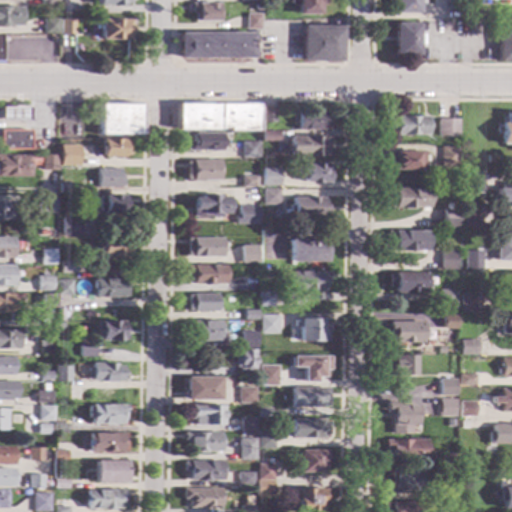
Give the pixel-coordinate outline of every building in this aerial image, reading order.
[(73,0),(73,13),(58,13),(58,0),(73,0)] [(320,0),(320,5),(317,5),(317,15),(294,14),(294,4),(286,4),(286,0),(320,0)] [(420,0),(420,4),(416,4),(416,14),(393,13),(393,0),(420,0)] [(476,0),(477,12),(465,12),(464,6),(462,6),(462,0),(476,0)] [(216,22),(192,22),(192,14),(189,14),(189,3),(216,3),(216,22)] [(19,27),(0,27),(0,7),(19,7),(19,27)] [(258,29),(243,29),(243,14),(258,14),(258,29)] [(56,34),(41,34),(41,19),(56,19),(56,34)] [(72,35),(58,35),(58,19),(72,20),(72,35)] [(125,33),(130,33),(130,40),(97,39),(97,27),(92,27),(92,20),(126,21),(125,33)] [(416,33),(419,33),(419,46),(416,46),(416,56),(392,56),(392,23),(416,23),(416,33)] [(339,27),(339,62),(299,62),(300,26),(339,27)] [(511,62),(496,62),(497,26),(511,26),(511,62)] [(251,59),(176,58),(176,33),(251,34),(251,59)] [(138,135),(97,135),(97,103),(138,103),(138,135)] [(257,132),(227,132),(227,128),(223,128),(223,130),(219,130),(219,132),(180,132),(180,131),(174,131),(174,104),(258,104),(257,132)] [(0,120),(0,106),(26,106),(26,120),(0,120)] [(273,123),(260,123),(261,107),(273,107),(273,123)] [(319,120),(326,120),(326,129),(319,129),(319,130),(294,130),(294,112),(319,112),(319,120)] [(511,151),(508,148),(508,145),(498,145),(498,123),(504,123),(504,113),(511,113),(511,151)] [(425,136),(391,135),(391,130),(386,130),(386,117),(425,117),(425,136)] [(456,137),(435,136),(435,119),(456,119),(456,137)] [(28,149),(0,149),(0,130),(28,130),(28,149)] [(275,141),(258,141),(258,131),(275,131),(275,141)] [(218,145),(220,145),(221,147),(221,149),(219,151),(185,151),(183,148),(183,144),(187,141),(189,141),(189,135),(191,135),(191,133),(218,133),(218,145)] [(326,157),(285,157),(286,137),(288,137),(326,137),(326,157)] [(120,141),(125,141),(125,156),(120,156),(120,158),(99,158),(99,139),(120,139),(120,141)] [(76,146),(76,166),(57,166),(57,146),(76,146)] [(254,158),(240,158),(241,147),(254,147),(254,158)] [(455,167),(437,167),(438,147),(455,147),(455,167)] [(421,170),(414,170),(414,172),(403,171),(403,170),(385,170),(385,152),(421,152),(421,170)] [(5,156),(28,156),(28,177),(0,177),(0,154),(5,154),(5,156)] [(54,171),(39,171),(39,155),(54,155),(54,171)] [(215,181),(199,180),(199,182),(188,182),(188,179),(183,179),(183,162),(188,162),(188,160),(216,161),(215,181)] [(324,168),(324,183),(301,183),(301,169),(296,169),(296,164),(320,164),(324,168)] [(275,187),(258,186),(259,168),(275,168),(275,187)] [(116,175),(120,175),(120,187),(116,186),(116,188),(94,187),(94,169),(117,169),(116,175)] [(480,176),(480,194),(460,194),(460,175),(480,176)] [(253,187),(238,187),(238,177),(253,178),(253,187)] [(72,194),(56,194),(56,183),(72,183),(72,194)] [(511,208),(505,208),(505,207),(494,207),(494,189),(499,189),(499,185),(511,185),(511,208)] [(426,208),(410,208),(410,209),(399,209),(399,208),(385,208),(386,189),(426,190),(426,208)] [(276,191),(276,205),(259,205),(259,190),(276,191)] [(216,196),(225,196),(224,214),(218,214),(218,218),(190,217),(190,198),(197,198),(197,195),(216,195),(216,196)] [(120,198),(124,198),(124,213),(121,213),(120,215),(100,214),(100,212),(95,212),(96,196),(120,196),(120,198)] [(52,212),(34,212),(34,197),(52,197),(52,212)] [(319,205),(324,205),(324,218),(315,218),(315,219),(288,219),(288,214),(284,214),(284,205),(288,205),(288,198),(319,198),(319,205)] [(7,209),(9,209),(9,221),(0,221),(0,202),(7,202),(7,209)] [(254,207),(254,225),(231,225),(231,215),(234,215),(234,206),(254,207)] [(454,228),(439,228),(439,210),(454,210),(454,228)] [(477,229),(461,229),(461,210),(477,210),(477,229)] [(511,231),(504,231),(504,222),(501,222),(501,212),(511,212),(511,231)] [(77,236),(59,236),(59,218),(77,218),(77,236)] [(422,252),(383,252),(384,230),(423,230),(422,252)] [(10,259),(0,259),(0,237),(10,238),(10,259)] [(218,258),(184,257),(184,239),(189,239),(189,237),(218,238),(218,258)] [(120,244),(128,245),(128,256),(124,256),(124,259),(119,259),(119,257),(98,257),(98,247),(94,247),(94,238),(120,239),(120,244)] [(511,262),(492,262),(492,238),(511,238),(511,262)] [(322,263),(286,262),(286,239),(323,239),(322,263)] [(52,265),(38,265),(38,250),(51,250),(52,265)] [(478,251),(461,251),(461,269),(479,269),(478,251)] [(453,270),(436,270),(436,252),(453,252),(453,270)] [(254,266),(239,266),(239,256),(255,256),(254,266)] [(74,274),(58,273),(58,261),(74,262),(74,274)] [(10,286),(0,286),(0,265),(10,265),(10,286)] [(222,284),(188,284),(188,275),(183,274),(183,266),(222,267),(222,284)] [(325,273),(325,282),(320,282),(319,292),(285,292),(285,272),(325,273)] [(420,280),(424,281),(424,289),(421,289),(421,294),(390,293),(390,288),(384,288),(385,275),(390,275),(390,272),(420,273),(420,280)] [(511,297),(506,297),(507,292),(499,292),(500,273),(511,273),(511,297)] [(51,289),(34,289),(34,276),(51,276),(51,289)] [(120,281),(125,281),(125,296),(120,296),(120,298),(92,298),(92,279),(120,279),(120,281)] [(69,296),(54,295),(54,280),(69,280),(69,296)] [(253,292),(240,292),(240,282),(253,282),(253,292)] [(452,309),(435,309),(435,290),(452,290),(452,309)] [(269,307),(255,307),(255,291),(270,291),(269,307)] [(12,301),(8,301),(8,312),(0,312),(0,293),(12,294),(12,301)] [(52,307),(39,308),(39,294),(52,294),(52,307)] [(214,312),(190,312),(190,311),(185,311),(185,296),(189,296),(190,294),(214,294),(214,312)] [(476,312),(456,312),(456,294),(476,294),(476,312)] [(255,320),(240,320),(240,310),(255,311),(255,320)] [(452,329),(438,329),(439,315),(453,315),(452,329)] [(511,336),(498,336),(498,325),(495,325),(496,315),(511,315),(511,336)] [(274,335),(255,335),(256,316),(274,316),(274,335)] [(324,320),(323,343),(295,343),(295,327),(291,327),(291,319),(324,320)] [(215,325),(217,325),(217,333),(221,333),(221,343),(189,342),(189,341),(184,340),(185,322),(189,322),(189,320),(215,321),(215,325)] [(119,329),(123,329),(123,340),(120,340),(120,341),(97,341),(97,332),(94,332),(94,321),(119,322),(119,329)] [(418,343),(386,343),(386,321),(419,321),(418,343)] [(15,349),(0,349),(0,330),(16,331),(15,349)] [(253,349),(236,349),(236,331),(253,332),(253,349)] [(473,355),(457,355),(457,340),(473,340),(473,355)] [(51,355),(37,355),(37,341),(51,341),(51,355)] [(93,357),(94,347),(76,346),(76,357),(93,357)] [(250,372),(235,371),(235,368),(232,367),(232,356),(237,356),(237,350),(250,350),(250,372)] [(412,376),(383,376),(383,356),(412,357),(412,376)] [(327,370),(319,370),(319,377),(312,377),(312,383),(298,382),(298,368),(287,368),(287,357),(327,357),(327,370)] [(511,377),(497,377),(497,376),(495,376),(495,368),(498,368),(498,357),(511,357),(511,377)] [(10,375),(0,375),(0,358),(10,358),(10,375)] [(100,364),(112,364),(112,366),(119,366),(119,373),(122,373),(122,380),(119,380),(119,381),(110,381),(110,383),(100,383),(100,381),(88,381),(88,363),(100,363),(100,364)] [(68,382),(52,382),(52,364),(67,364),(68,382)] [(274,386),(255,386),(255,366),(274,366),(274,386)] [(51,381),(37,381),(37,372),(51,372),(51,381)] [(472,385),(455,386),(455,375),(472,375),(472,385)] [(217,401),(182,400),(182,378),(217,378),(217,401)] [(451,396),(436,396),(436,379),(451,379),(451,396)] [(13,399),(9,399),(8,401),(0,400),(0,382),(14,382),(13,399)] [(323,408),(287,407),(287,387),(324,388),(323,408)] [(250,402),(234,402),(234,388),(251,388),(250,402)] [(511,412),(498,412),(498,404),(488,404),(488,397),(498,397),(498,389),(511,389),(511,412)] [(49,403),(33,403),(33,391),(49,391),(49,403)] [(451,417),(435,417),(435,400),(451,400),(451,417)] [(394,406),(415,406),(415,414),(411,413),(411,426),(407,426),(407,435),(387,434),(388,414),(382,414),(382,401),(394,401),(394,406)] [(471,417),(455,417),(455,402),(471,402),(471,417)] [(124,413),(119,413),(119,425),(111,425),(111,426),(88,425),(88,418),(86,418),(86,405),(124,406),(124,413)] [(220,426),(191,426),(192,417),(189,417),(189,405),(221,406),(220,426)] [(51,421),(35,421),(35,407),(51,406),(51,421)] [(268,419),(253,419),(253,408),(268,408),(268,419)] [(252,432),(236,432),(237,418),(250,419),(252,419),(252,432)] [(320,422),(325,422),(325,436),(319,436),(319,439),(288,439),(288,419),(320,420),(320,422)] [(450,421),(449,428),(442,428),(442,420),(450,421)] [(64,433),(51,433),(51,423),(64,423),(64,433)] [(511,425),(511,444),(484,444),(484,432),(487,432),(487,425),(511,425)] [(270,450),(254,449),(254,431),(271,431),(270,450)] [(217,453),(186,452),(186,441),(180,441),(181,432),(217,433),(217,453)] [(122,453),(86,452),(86,433),(123,433),(122,453)] [(252,461),(236,461),(236,438),(253,438),(252,461)] [(422,460),(388,460),(388,458),(387,458),(387,450),(381,450),(381,440),(423,441),(422,460)] [(41,462),(26,462),(25,448),(41,448),(41,462)] [(8,466),(0,465),(0,449),(9,449),(8,466)] [(320,453),(325,453),(325,463),(320,463),(320,473),(295,473),(295,450),(320,451),(320,453)] [(65,461),(51,461),(51,451),(65,451),(65,461)] [(450,469),(435,469),(435,453),(450,453),(450,469)] [(123,484),(92,483),(92,461),(124,461),(123,484)] [(219,481),(186,481),(186,471),(181,471),(181,461),(219,461),(219,481)] [(269,481),(253,480),(254,464),(270,465),(269,481)] [(0,469),(10,470),(10,487),(0,486),(0,469)] [(418,483),(423,483),(423,491),(396,491),(396,494),(384,494),(384,485),(388,485),(388,471),(418,472),(418,483)] [(251,487),(234,486),(235,472),(251,473),(251,487)] [(41,489),(26,489),(26,475),(41,475),(41,489)] [(269,497),(252,496),(252,481),(269,481),(269,497)] [(500,481),(500,487),(511,487),(511,509),(498,509),(498,502),(493,502),(493,500),(490,500),(490,490),(493,490),(494,481),(500,481)] [(217,489),(217,509),(185,509),(185,500),(180,499),(180,488),(217,489)] [(450,502),(433,502),(433,488),(450,488),(450,502)] [(321,511),(294,511),(294,500),(290,500),(290,489),(322,490),(321,511)] [(123,509),(118,509),(118,510),(83,509),(83,490),(124,491),(123,509)] [(48,511),(30,511),(30,493),(48,493),(48,511)] [(419,511),(380,511),(380,503),(419,504),(419,511)]
